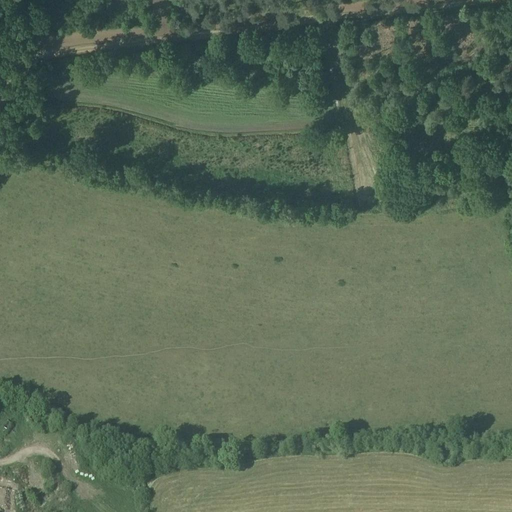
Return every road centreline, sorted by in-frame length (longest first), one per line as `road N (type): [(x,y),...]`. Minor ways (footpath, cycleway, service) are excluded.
road 1 (track): [(0,100),(25,56),(307,19),(307,0)]
road 2 (track): [(369,210),(327,16)]
road 3 (track): [(475,0),(307,19)]
